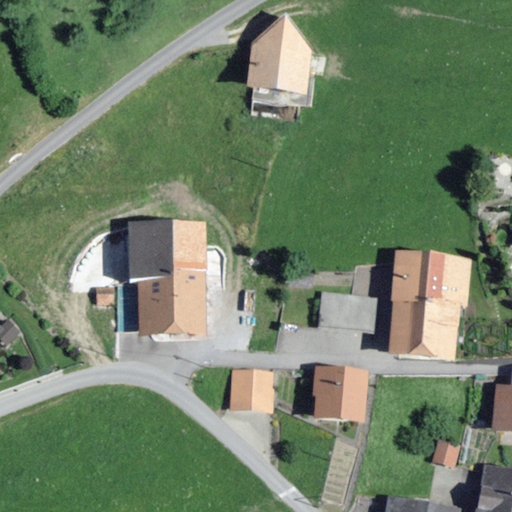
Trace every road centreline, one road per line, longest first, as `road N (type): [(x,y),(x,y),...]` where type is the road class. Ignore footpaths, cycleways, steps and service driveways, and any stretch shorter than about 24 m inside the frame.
road 1 (residential): [(154,372),(192,357),(511,364)]
road 2 (unclassified): [(242,0),(176,39),(0,196)]
road 3 (unclassified): [(154,372),(313,511)]
road 4 (unclassified): [(0,405),(74,377),(154,372)]
